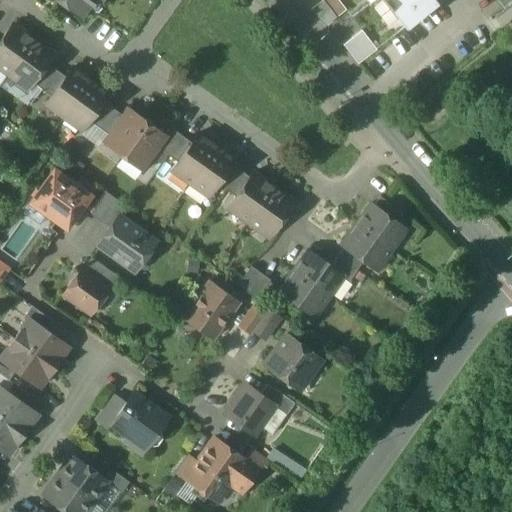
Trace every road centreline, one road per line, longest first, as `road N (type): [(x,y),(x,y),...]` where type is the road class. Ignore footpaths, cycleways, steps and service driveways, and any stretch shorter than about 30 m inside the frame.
road 1 (residential): [(11,0),(135,90),(188,94),(323,188)]
road 2 (tertiary): [(279,0),(511,270)]
road 3 (tertiary): [(511,272),(339,511)]
road 4 (residential): [(1,511),(109,357)]
